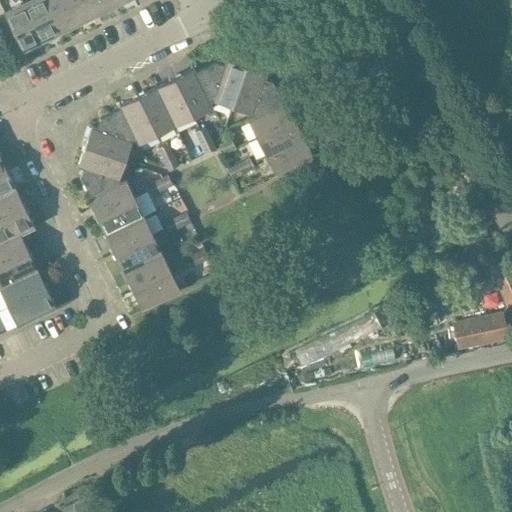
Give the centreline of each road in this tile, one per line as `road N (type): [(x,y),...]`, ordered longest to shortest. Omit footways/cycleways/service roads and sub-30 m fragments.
road 1 (unclassified): [(5,511),(115,453),(258,406),(360,387)]
road 2 (residential): [(376,0),(508,226)]
road 3 (residential): [(109,324),(14,110)]
road 4 (residential): [(14,110),(199,17)]
road 5 (unclassified): [(360,387),(511,354)]
road 6 (unclassified): [(400,511),(360,387)]
